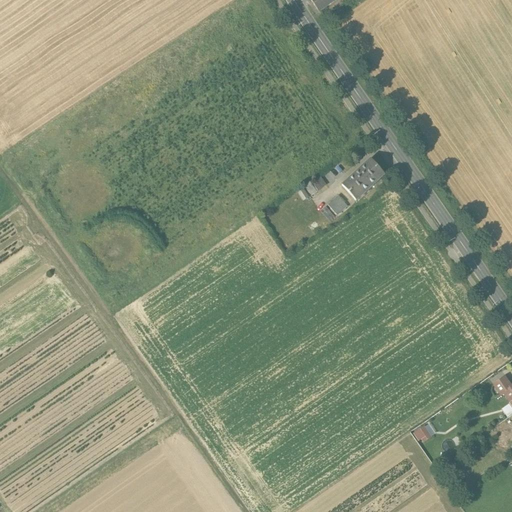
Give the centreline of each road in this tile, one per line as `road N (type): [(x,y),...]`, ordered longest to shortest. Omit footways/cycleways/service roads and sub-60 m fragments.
road 1 (track): [(247,511),(0,170)]
road 2 (secondary): [(511,316),(294,0)]
